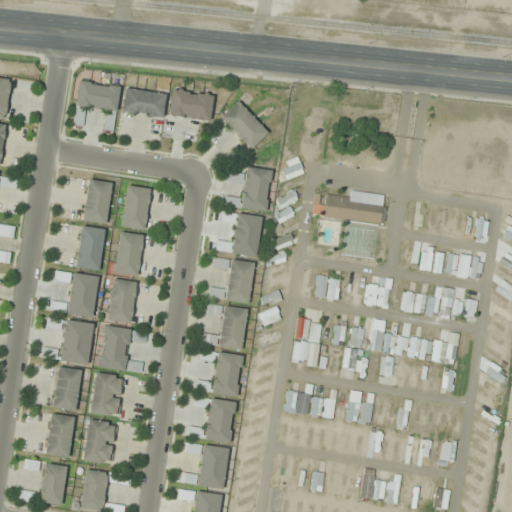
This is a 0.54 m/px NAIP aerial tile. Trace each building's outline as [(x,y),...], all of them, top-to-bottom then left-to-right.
[(0,117),(5,118),(10,80),(0,78),(0,117)] [(119,86),(79,81),(73,126),(82,127),(84,108),(107,110),(104,129),(114,130),(119,86)] [(162,118),(166,93),(125,87),(121,113),(162,118)] [(213,94),(172,89),(168,117),(210,121),(213,94)] [(219,119),(250,150),(268,132),(237,101),(219,119)] [(287,181),(305,172),(297,157),(279,166),(287,181)] [(223,206),(265,213),(271,170),(244,166),(243,175),(228,173),(227,182),(243,185),(240,199),(224,197),(223,206)] [(0,186),(16,189),(18,176),(0,173),(0,186)] [(106,224),(111,183),(87,180),(82,221),(106,224)] [(149,189),(126,186),(121,227),(144,230),(149,189)] [(311,216),(380,225),(384,196),(350,191),(349,199),(314,194),(311,216)] [(275,211),(277,221),(292,219),(290,204),(297,202),(295,193),(275,196),(278,211),(275,211)] [(0,264),(9,266),(11,253),(0,251),(0,236),(13,238),(15,224),(0,222),(0,264)] [(75,268),(99,270),(103,229),(79,227),(75,268)] [(114,273),(137,277),(143,236),(119,232),(114,273)] [(509,269),(511,264),(511,261),(504,256),(500,262),(509,269)] [(208,298),(247,305),(254,264),(215,257),(213,267),(228,270),(225,290),(210,288),(208,298)] [(98,277),(72,273),(66,315),(93,318),(98,277)] [(107,321),(130,323),(135,282),(112,279),(107,321)] [(365,306),(388,306),(388,286),(365,286),(365,306)] [(261,297),(264,305),(280,299),(278,292),(261,297)] [(474,318),(475,301),(465,300),(464,318),(474,318)] [(241,350),(247,309),(207,303),(206,315),(221,317),(218,337),(204,334),(202,345),(241,350)] [(88,365),(93,324),(48,318),(46,329),(63,331),(59,361),(88,365)] [(99,368),(139,374),(140,364),(126,362),(129,340),(144,342),(145,332),(105,326),(99,368)] [(343,326),(333,326),(333,344),(343,344),(343,326)] [(349,345),(359,347),(362,329),(352,327),(349,345)] [(278,340),(274,331),(257,339),(262,348),(278,340)] [(242,356),(201,350),(199,361),(214,363),(211,382),(196,381),(195,391),(237,397),(242,356)] [(378,374),(388,377),(393,360),(383,357),(378,374)] [(80,370),(57,367),(52,408),(75,411),(80,370)] [(118,417),(124,377),(95,373),(90,414),(118,417)] [(235,402),(193,396),(192,407),(207,409),(205,429),(189,427),(187,438),(229,444),(235,402)] [(68,458),(73,417),(50,414),(45,455),(68,458)] [(111,465),(117,424),(88,419),(82,461),(111,465)] [(479,427),(485,431),(487,427),(481,423),(479,427)] [(453,466),(453,442),(439,442),(439,466),(453,466)] [(223,490),(229,449),(187,443),(185,453),(200,455),(197,476),(182,474),(180,484),(223,490)] [(66,466),(44,463),(39,502),(61,505),(66,466)] [(79,510),(95,511),(123,511),(124,507),(103,503),(106,482),(127,486),(129,476),(85,469),(79,510)] [(446,511),(448,490),(435,488),(432,509),(446,511)] [(219,511),(221,494),(194,491),(191,511),(219,511)]
